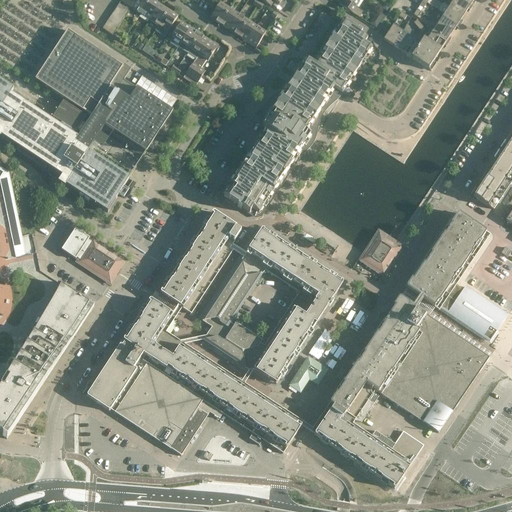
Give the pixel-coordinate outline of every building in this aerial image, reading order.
[(130,8),(135,0),(128,0),(125,5),(130,8)] [(140,14),(149,0),(135,0),(130,8),(140,14)] [(149,20),(159,5),(151,0),(149,0),(140,14),(149,20)] [(352,13),(360,0),(343,0),(346,1),(342,7),(352,13)] [(464,15),(467,11),(470,6),(461,0),(453,0),(450,5),(464,15)] [(210,18),(219,25),(229,9),(220,3),(210,18)] [(116,9),(126,16),(129,11),(119,4),(116,9)] [(158,26),(168,11),(159,5),(149,20),(158,26)] [(458,24),(462,19),(464,15),(450,5),(444,14),(458,24)] [(112,14),(122,21),(126,16),(116,9),(112,14)] [(229,9),(219,25),(228,30),(238,15),(229,9)] [(158,26),(155,31),(164,37),(167,32),(177,17),(168,11),(158,26)] [(109,19),(119,26),(122,21),(112,14),(109,19)] [(452,33),(455,29),(458,24),(444,14),(438,24),(452,33)] [(238,15),(228,30),(238,37),(247,21),(238,15)] [(106,24),(116,31),(119,26),(109,19),(106,24)] [(376,28),(380,22),(375,19),(372,20),(369,24),(376,28)] [(314,66),(306,60),(291,83),(291,84),(288,86),(287,87),(277,95),(273,99),(269,102),(268,103),(267,104),(266,105),(266,107),(265,108),(265,109),(264,110),(264,111),(264,113),(264,114),(264,115),(264,117),(264,118),(265,120),(266,122),(267,124),(265,128),(267,130),(223,196),(237,205),(237,207),(241,210),(241,209),(249,214),(252,209),(259,213),(296,156),(293,155),(296,151),(297,151),(298,151),(300,151),(301,151),(302,151),(304,150),(306,149),(307,148),(309,147),(310,145),(312,143),(313,141),(314,138),(315,137),(315,135),(315,134),(316,133),(316,131),(316,130),(317,127),(317,124),(318,122),(318,120),(319,119),(319,117),(320,115),(321,114),(322,112),(323,111),(325,109),(327,107),(330,105),(332,103),(334,101),(336,100),(338,98),(339,96),(341,93),(342,94),(371,49),(364,44),(367,39),(360,34),(362,32),(358,30),(343,21),(314,66)] [(247,21),(238,37),(246,42),(256,27),(247,21)] [(177,49),(181,44),(191,28),(181,22),(171,37),(173,39),(170,44),(177,49)] [(112,36),(116,31),(106,24),(102,29),(112,36)] [(446,42),(450,37),(452,33),(438,24),(432,33),(446,42)] [(393,26),(383,40),(392,46),(402,32),(393,26)] [(256,27),(246,42),(256,49),(266,33),(256,27)] [(191,28),(181,44),(177,49),(187,55),(187,54),(190,50),(200,34),(191,28)] [(105,126),(146,153),(173,112),(137,89),(124,80),(131,68),(124,63),(122,66),(68,31),(74,36),(61,56),(54,51),(39,74),(43,76),(39,83),(60,96),(73,105),(59,126),(46,117),(10,93),(13,89),(0,80),(0,137),(0,138),(1,136),(62,176),(58,182),(65,187),(66,185),(107,212),(108,212),(107,211),(129,178),(88,151),(105,126)] [(402,32),(392,46),(402,52),(411,38),(402,32)] [(432,33),(429,38),(426,36),(423,40),(440,51),(446,42),(432,33)] [(190,50),(187,54),(196,59),(198,55),(199,55),(209,40),(200,34),(190,50)] [(411,58),(420,44),(411,38),(402,52),(411,58)] [(185,75),(183,79),(195,87),(198,84),(205,72),(200,69),(206,60),(208,61),(214,53),(215,54),(219,48),(218,47),(218,46),(214,43),(214,44),(209,40),(199,55),(198,55),(196,59),(185,75)] [(428,70),(434,60),(440,51),(423,40),(420,44),(411,58),(428,70)] [(177,100),(141,76),(134,86),(170,110),(177,100)] [(511,131),(480,180),(476,186),(477,186),(476,187),(477,190),(477,191),(473,197),(493,210),(511,181),(511,131)] [(145,158),(141,165),(146,167),(150,161),(145,158)] [(0,435),(2,437),(6,430),(24,403),(30,394),(42,376),(45,371),(52,360),(59,349),(77,323),(80,318),(83,314),(85,311),(86,309),(89,305),(89,304),(86,302),(82,300),(79,298),(75,295),(63,287),(58,284),(39,272),(32,234),(21,237),(8,174),(1,169),(0,168),(0,435)] [(236,228),(213,213),(159,294),(175,305),(177,306),(188,313),(231,247),(241,232),(235,229),(236,228)] [(458,214),(406,289),(408,290),(416,296),(439,311),(440,308),(442,306),(451,293),(456,286),(490,235),(458,214)] [(123,262),(118,258),(93,241),(92,243),(89,241),(88,240),(89,239),(75,229),(62,249),(71,254),(70,256),(75,260),(77,258),(78,259),(80,260),(79,262),(110,282),(113,277),(114,277),(122,267),(121,266),(123,262)] [(211,328),(205,337),(203,341),(248,371),(253,370),(263,376),(270,381),(280,379),(343,283),(298,253),(262,230),(244,256),(201,321),(211,328)] [(379,235),(362,260),(367,264),(366,265),(371,269),(372,267),(383,274),(400,248),(398,247),(394,245),(394,244),(379,235)] [(505,248),(501,254),(507,258),(511,252),(505,248)] [(442,306),(440,308),(490,342),(497,332),(505,319),(505,315),(506,315),(465,287),(463,290),(456,286),(451,293),(442,306)] [(439,432),(489,358),(483,353),(410,305),(401,298),(401,299),(400,299),(395,306),(395,307),(394,308),(329,404),(333,407),(316,432),(314,435),(314,436),(394,490),(410,467),(409,467),(423,446),(403,432),(394,445),(375,431),(371,437),(352,424),(354,421),(358,422),(359,422),(361,423),(374,404),(368,400),(375,391),(397,406),(398,406),(398,407),(427,426),(428,426),(428,427),(438,433),(439,432)] [(153,303),(150,301),(122,342),(124,343),(122,347),(120,345),(86,397),(109,413),(110,411),(181,458),(210,415),(220,421),(223,416),(250,435),(247,440),(259,448),(263,443),(283,457),(302,428),(297,424),(238,386),(174,343),(170,340),(169,342),(159,336),(172,315),(170,314),(153,303)] [(332,315),(308,354),(324,364),(357,310),(352,307),(348,314),(341,310),(336,318),(332,315)] [(308,360),(291,385),(292,387),(299,391),(300,391),(308,379),(309,379),(316,384),(318,383),(326,372),(325,370),(309,360),(308,360)] [(203,457),(209,461),(213,456),(206,452),(203,457)]
